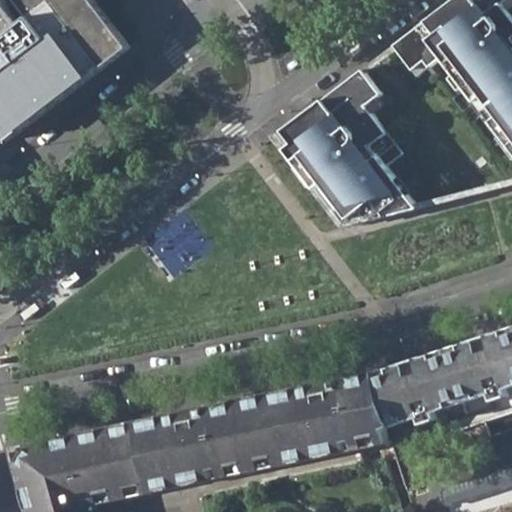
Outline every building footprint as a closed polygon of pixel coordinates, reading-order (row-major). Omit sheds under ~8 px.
[(0,0),(0,125),(11,140),(135,47),(98,0),(16,0),(9,6),(4,0),(0,0)] [(458,0),(399,45),(418,70),(430,61),(434,67),(446,58),(511,143),(511,33),(510,31),(511,29),(511,12),(505,3),(508,0),(458,0)] [(430,61),(418,70),(422,76),(434,67),(430,61)] [(386,94),(367,70),(279,137),(348,227),(424,208),(391,166),(407,154),(396,139),(384,148),(374,133),(385,125),(371,106),(386,94)] [(396,139),(385,125),(374,133),(384,148),(396,139)] [(64,292),(79,280),(74,273),(59,285),(64,292)] [(23,323),(38,311),(33,304),(18,316),(23,323)] [(511,511),(511,325),(390,365),(29,457),(40,511),(92,511),(89,495),(150,481),(152,491),(259,468),(257,458),(282,453),(285,463),(345,449),(343,439),(388,429),(387,425),(403,420),(422,415),(423,422),(442,416),(440,409),(494,391),(497,399),(511,393),(511,391),(510,385),(511,384),(511,511)] [(16,447),(19,460),(29,457),(26,445),(16,447)]
